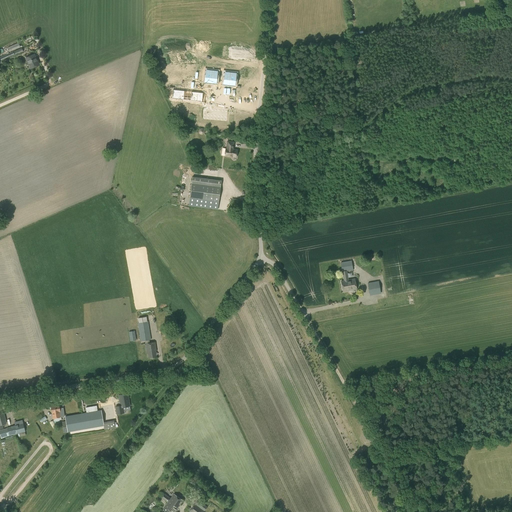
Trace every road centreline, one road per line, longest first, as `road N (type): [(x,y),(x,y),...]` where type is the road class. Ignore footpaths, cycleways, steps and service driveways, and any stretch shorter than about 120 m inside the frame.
road 1 (unclassified): [(0,399),(185,362),(263,260),(259,185),(274,0)]
road 2 (track): [(262,207),(279,198),(312,131),(357,124),(414,88),(464,76),(511,77)]
road 3 (track): [(417,511),(275,265),(263,260)]
